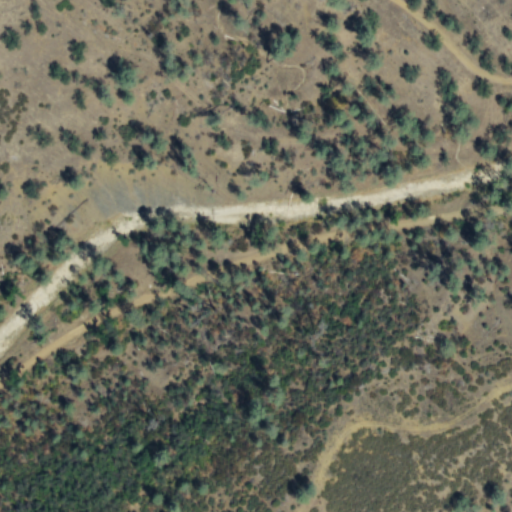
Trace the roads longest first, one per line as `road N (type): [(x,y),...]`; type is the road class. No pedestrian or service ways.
road 1 (track): [(511,206),(450,221),(254,311),(201,348),(103,446),(0,498)]
road 2 (track): [(511,79),(471,64),(399,0)]
